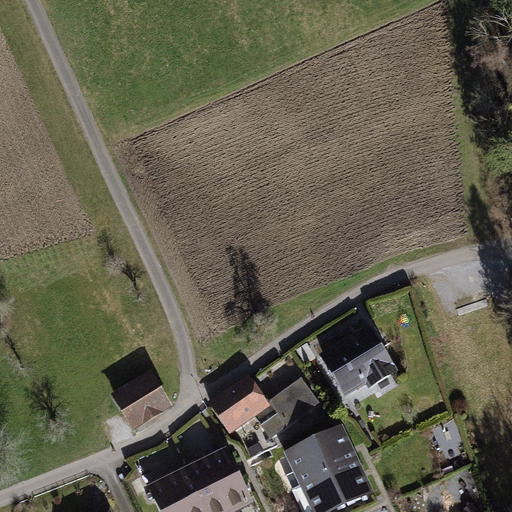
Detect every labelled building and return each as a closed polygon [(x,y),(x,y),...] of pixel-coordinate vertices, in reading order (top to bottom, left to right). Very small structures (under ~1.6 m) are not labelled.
[(369,329),(321,357),(346,399),(393,370),(369,329)] [(152,375),(107,403),(127,436),(173,407),(152,375)] [(251,382),(210,408),(226,434),(254,416),(269,439),(318,407),(302,381),(266,404),(251,382)] [(342,425),(282,452),(298,486),(357,458),(342,425)] [(225,446),(146,485),(158,511),(234,511),(252,503),(225,446)] [(310,511),(333,511),(373,493),(357,458),(298,486),(310,511)]
